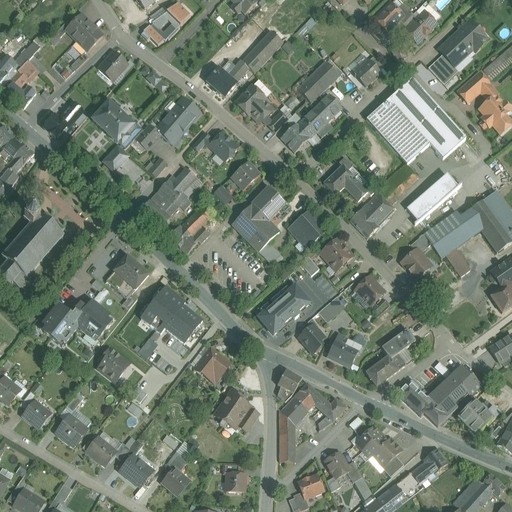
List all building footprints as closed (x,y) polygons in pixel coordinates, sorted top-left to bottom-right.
[(136,0),(144,11),(159,0),(136,0)] [(230,0),(230,1),(234,6),(231,9),(238,16),(243,10),(247,14),(257,4),(256,2),(253,0),(230,0)] [(264,0),(258,0),(256,2),(257,4),(261,8),(267,3),(264,0)] [(425,3),(416,13),(420,17),(407,30),(405,32),(418,44),(436,26),(434,23),(439,17),(425,3)] [(174,25),(178,29),(190,17),(178,5),(168,13),(153,23),(152,24),(153,25),(158,30),(168,20),(174,25)] [(390,5),(375,20),(388,33),(399,21),(409,11),(403,5),(396,12),(390,5)] [(164,8),(150,18),(153,23),(168,13),(164,8)] [(409,11),(399,21),(403,26),(413,15),(409,11)] [(413,15),(403,26),(407,30),(420,17),(416,13),(413,15)] [(71,27),(66,33),(76,43),(92,27),(82,17),(71,27)] [(470,22),(455,36),(457,38),(443,51),(456,66),(473,51),(475,54),(489,42),(470,22)] [(67,23),(55,36),(59,40),(66,33),(71,27),(67,23)] [(144,34),(141,36),(147,42),(150,39),(158,47),(164,42),(165,43),(167,40),(168,41),(179,30),(178,29),(174,25),(163,35),(158,30),(153,25),(150,28),(149,27),(143,33),(144,34)] [(76,43),(72,47),(82,57),(84,55),(86,53),(87,54),(103,37),(92,27),(76,43)] [(271,33),(262,42),(242,63),(242,64),(249,70),(254,75),(283,44),(282,43),(271,33)] [(44,46),(37,39),(33,43),(40,50),(44,46)] [(25,51),(21,55),(22,56),(15,64),(17,65),(16,66),(21,70),(28,63),(40,50),(34,44),(27,52),(25,51)] [(402,46),(391,51),(395,62),(407,57),(402,46)] [(511,47),(483,72),(491,81),(511,62),(511,47)] [(6,57),(0,63),(0,91),(6,86),(10,81),(7,78),(16,66),(17,65),(15,64),(11,61),(14,58),(8,54),(6,57)] [(115,54),(99,72),(111,83),(119,74),(127,65),(115,54)] [(82,57),(71,67),(76,72),(89,60),(84,55),(82,57)] [(458,72),(443,55),(428,69),(444,86),(458,72)] [(369,62),(364,56),(356,63),(361,69),(354,75),(366,87),(381,73),(379,71),(369,61),(369,62)] [(383,67),(374,57),(369,61),(379,71),(383,67)] [(127,65),(119,74),(124,77),(134,66),(130,62),(127,65)] [(241,62),(228,78),(218,70),(206,83),(224,99),(236,85),(249,70),(242,64),(242,63),(241,62)] [(21,70),(16,75),(26,84),(37,72),(28,63),(21,70)] [(326,64),(298,91),(311,105),(339,77),(326,64)] [(146,69),(142,74),(148,80),(148,81),(155,87),(155,86),(157,88),(161,84),(159,82),(160,81),(153,75),(152,76),(146,69)] [(26,84),(16,75),(10,81),(6,86),(10,89),(12,85),(19,91),(26,84)] [(480,75),(469,84),(478,95),(489,86),(480,75)] [(465,140),(412,80),(389,100),(429,146),(443,161),(465,140)] [(258,82),(252,88),(235,105),(249,118),(250,116),(259,125),(273,112),(264,103),(266,101),(265,100),(271,95),(258,82)] [(19,91),(12,85),(10,89),(6,86),(0,91),(0,93),(23,112),(32,101),(36,95),(28,89),(23,94),(19,91)] [(511,112),(492,90),(483,97),(488,103),(479,111),(485,117),(482,120),(489,129),(492,126),(498,132),(509,123),(506,119),(506,116),(511,112)] [(329,96),(302,122),(315,136),(316,134),(321,139),(332,129),(327,124),(342,110),(329,96)] [(149,126),(143,133),(143,132),(134,142),(144,151),(151,143),(152,144),(155,141),(154,140),(158,135),(158,136),(159,135),(172,147),(200,114),(183,100),(177,107),(172,102),(164,110),(170,116),(158,129),(156,132),(150,127),(149,126)] [(429,146),(389,100),(366,121),(406,166),(429,146)] [(117,112),(109,105),(92,122),(117,145),(118,144),(121,147),(118,149),(123,154),(134,142),(143,132),(135,125),(133,127),(125,119),(127,117),(119,110),(117,112)] [(78,114),(71,108),(65,113),(73,120),(78,114)] [(65,113),(61,119),(60,118),(58,120),(55,117),(43,129),(49,135),(56,141),(67,128),(66,127),(73,120),(65,113)] [(279,113),(267,126),(275,135),(287,123),(288,122),(279,113)] [(288,122),(287,123),(293,128),(296,126),(297,127),(302,122),(295,115),(288,122)] [(302,122),(297,127),(296,126),(293,128),(281,140),(294,155),(310,140),(310,141),(315,136),(302,122)] [(4,128),(0,132),(0,155),(15,139),(4,128)] [(205,135),(192,148),(198,153),(205,146),(209,141),(210,140),(205,135)] [(238,149),(222,135),(213,144),(209,141),(205,146),(209,150),(210,149),(225,163),(229,159),(232,159),(234,157),(234,153),(238,149)] [(15,139),(0,155),(0,177),(2,180),(8,172),(6,170),(14,161),(13,160),(25,148),(15,139)] [(25,148),(13,160),(14,161),(6,170),(8,172),(2,180),(0,182),(0,188),(8,194),(18,180),(14,177),(22,169),(34,156),(25,148)] [(118,149),(104,164),(114,173),(128,159),(123,154),(118,149)] [(167,166),(160,160),(149,173),(155,179),(167,166)] [(352,168),(344,160),(339,164),(342,167),(347,173),(352,168)] [(248,164),(231,179),(231,180),(233,178),(244,191),(243,192),(260,177),(248,164)] [(406,166),(385,184),(397,197),(418,179),(406,166)] [(203,177),(192,167),(187,172),(196,180),(199,182),(203,177)] [(347,173),(342,167),(323,185),(335,198),(344,189),(358,204),(368,195),(368,194),(360,186),(347,173)] [(176,181),(172,186),(182,195),(196,180),(187,172),(186,170),(176,181)] [(50,177),(39,189),(48,197),(59,185),(50,177)] [(172,177),(157,195),(171,207),(182,195),(172,186),(176,181),(172,177)] [(446,178),(409,211),(419,223),(457,190),(446,178)] [(375,193),(367,185),(365,187),(362,184),(360,186),(368,194),(368,195),(370,198),(375,194),(375,193)] [(397,197),(385,184),(375,193),(375,194),(377,195),(390,208),(399,200),(397,197)] [(214,194),(227,206),(234,199),(222,187),(214,194)] [(268,189),(252,206),(268,223),(285,206),(283,203),(282,204),(268,189)] [(511,214),(496,193),(485,201),(511,239),(511,214)] [(157,195),(139,214),(154,227),(170,209),(171,207),(157,195)] [(171,207),(170,209),(175,213),(186,200),(182,195),(171,207)] [(377,195),(361,212),(378,229),(394,212),(390,208),(377,195)] [(511,244),(511,239),(485,201),(467,213),(481,232),(497,255),(511,244)] [(88,219),(82,226),(87,231),(96,221),(91,216),(96,212),(87,204),(79,213),(85,219),(86,218),(88,219)] [(268,223),(252,206),(232,226),(259,254),(279,235),(268,223)] [(204,207),(181,229),(198,243),(197,244),(200,246),(210,236),(203,229),(215,218),(204,207)] [(170,209),(154,227),(159,232),(170,220),(169,219),(175,213),(170,209)] [(31,227),(25,233),(24,233),(23,234),(24,235),(18,241),(17,241),(16,242),(17,242),(11,249),(10,249),(9,250),(10,250),(4,257),(3,257),(2,258),(3,258),(2,259),(4,260),(7,263),(7,264),(7,265),(4,268),(3,269),(4,269),(0,273),(0,272),(0,274),(0,279),(0,280),(0,281),(1,280),(5,284),(5,285),(6,285),(6,284),(11,284),(12,284),(13,284),(21,291),(21,292),(23,293),(31,283),(30,282),(27,279),(28,278),(27,278),(34,271),(34,272),(35,270),(41,263),(41,264),(42,262),(48,255),(48,256),(49,254),(55,247),(55,248),(56,246),(58,246),(60,245),(62,244),(62,242),(62,240),(63,238),(62,236),(61,236),(60,235),(64,230),(46,215),(42,219),(41,218),(39,217),(38,217),(34,213),(31,211),(29,213),(29,214),(26,218),(23,220),(26,222),(30,226),(31,227)] [(378,229),(361,212),(350,223),(367,241),(378,229)] [(481,232),(467,213),(460,218),(456,213),(454,215),(471,240),(481,232)] [(326,233),(308,214),(289,231),(306,250),(326,233)] [(454,215),(424,236),(431,246),(441,260),(446,257),(456,250),(471,240),(454,215)] [(181,229),(180,228),(169,241),(187,256),(197,244),(198,243),(181,229)] [(279,235),(259,254),(271,267),(291,248),(279,235)] [(424,236),(411,247),(415,252),(417,251),(420,255),(431,246),(424,236)] [(348,253),(337,240),(329,248),(320,255),(321,256),(336,274),(352,259),(347,253),(348,253)] [(324,243),(312,253),(317,259),(321,256),(320,255),(329,248),(324,243)] [(470,271),(456,250),(446,257),(461,278),(470,271)] [(415,252),(401,264),(416,282),(429,270),(423,263),(426,261),(420,255),(417,251),(415,252)] [(148,277),(127,259),(114,274),(106,283),(127,301),(131,296),(132,296),(148,277)] [(301,267),(313,277),(319,269),(308,259),(301,267)] [(511,277),(504,266),(491,274),(501,288),(496,291),(497,293),(490,298),(493,302),(499,310),(502,315),(511,308),(511,277)] [(369,279),(356,292),(370,307),(384,294),(369,279)] [(295,288),(258,319),(273,336),(310,305),(295,288)] [(185,305),(166,290),(141,321),(161,336),(165,331),(184,347),(202,324),(183,308),(185,305)] [(127,301),(122,306),(129,312),(137,301),(132,296),(131,296),(127,301)] [(337,299),(318,315),(327,324),(345,309),(337,299)] [(385,302),(372,314),(377,320),(390,308),(385,302)] [(112,318),(92,303),(86,311),(80,306),(71,317),(58,307),(43,326),(47,329),(44,334),(58,345),(62,340),(66,343),(77,329),(96,344),(111,325),(108,323),(112,318)] [(317,326),(312,320),(307,324),(311,328),(313,327),(315,328),(317,326)] [(315,328),(313,327),(311,328),(299,339),(313,355),(318,353),(321,346),(319,344),(325,340),(315,328)] [(407,331),(381,349),(388,358),(390,361),(398,355),(415,343),(407,331)] [(360,347),(339,336),(336,341),(328,358),(329,358),(329,357),(341,363),(341,364),(350,368),(354,359),(357,353),(358,352),(360,348),(360,347)] [(511,336),(490,350),(500,365),(511,357),(511,336)] [(204,348),(197,358),(202,361),(209,352),(204,348)] [(110,350),(103,359),(106,361),(98,370),(115,384),(123,374),(120,372),(127,364),(110,350)] [(230,365),(210,350),(209,352),(202,361),(198,366),(195,370),(203,376),(204,376),(215,384),(223,373),(224,373),(230,365)] [(390,361),(388,358),(366,374),(376,388),(406,366),(398,355),(390,361)] [(511,357),(501,364),(504,369),(511,364),(511,357)] [(197,358),(193,362),(198,366),(202,361),(197,358)] [(431,396),(413,380),(409,384),(409,383),(397,396),(420,417),(423,414),(437,428),(437,427),(437,428),(457,409),(454,405),(466,394),(470,398),(481,387),(462,367),(431,396)] [(301,381),(286,372),(277,387),(281,389),(278,397),(285,404),(293,396),(301,381)] [(20,393),(4,380),(0,384),(0,399),(9,407),(20,393)] [(307,386),(294,399),(308,413),(314,407),(327,418),(333,423),(333,424),(345,410),(336,401),(333,404),(330,401),(327,404),(307,386)] [(147,395),(138,388),(131,397),(140,404),(147,395)] [(245,400),(232,392),(216,415),(224,420),(220,427),(224,430),(227,426),(235,431),(238,428),(237,428),(250,409),(251,408),(243,403),(245,400)] [(31,393),(22,404),(27,408),(32,402),(36,397),(31,393)] [(75,398),(67,409),(73,414),(81,403),(75,398)] [(308,413),(294,399),(280,414),(280,464),(295,464),(295,427),(308,413)] [(27,408),(22,404),(19,407),(27,414),(34,404),(32,402),(27,408)] [(474,402),(458,418),(476,437),(493,421),(481,409),(474,402)] [(499,415),(487,403),(481,409),(493,421),(499,415)] [(27,414),(24,417),(39,429),(49,416),(34,404),(27,414)] [(127,411),(139,418),(143,411),(131,404),(127,411)] [(250,409),(237,428),(238,428),(247,434),(259,416),(250,409)] [(148,426),(153,420),(144,412),(139,418),(148,426)] [(69,417),(63,424),(65,426),(57,435),(73,448),(86,431),(69,417)] [(327,418),(319,425),(320,431),(326,428),(333,423),(327,418)] [(363,423),(354,431),(362,440),(370,432),(363,423)] [(499,427),(491,436),(495,440),(503,432),(499,427)] [(511,455),(511,428),(509,427),(497,446),(511,456),(511,455)] [(362,440),(357,444),(370,459),(373,456),(387,443),(374,428),(370,432),(362,440)] [(115,454),(98,440),(94,445),(87,454),(105,468),(114,457),(116,454),(115,454)] [(89,441),(82,450),(87,454),(94,445),(89,441)] [(387,443),(373,456),(383,468),(384,468),(396,458),(401,452),(390,441),(387,443)] [(122,445),(115,454),(116,454),(114,457),(121,462),(125,457),(130,451),(122,445)] [(438,451),(424,462),(426,464),(411,475),(413,478),(410,481),(416,489),(424,483),(427,487),(439,478),(436,474),(448,465),(438,451)] [(339,454),(325,462),(327,465),(327,467),(331,474),(333,474),(336,480),(347,474),(350,472),(347,467),(346,465),(346,464),(342,457),(341,457),(339,454)] [(178,456),(168,467),(174,472),(175,472),(178,475),(187,464),(178,456)] [(121,462),(116,468),(121,472),(130,461),(125,457),(121,462)] [(121,472),(121,473),(141,489),(152,474),(132,458),(130,461),(121,472)] [(396,458),(384,468),(383,468),(382,469),(390,478),(404,466),(396,458)] [(362,479),(353,463),(347,467),(350,472),(347,474),(353,484),(362,479)] [(240,467),(223,466),(223,476),(226,476),(226,475),(239,476),(240,467)] [(174,472),(163,485),(177,497),(188,483),(178,475),(175,472),(174,472)] [(239,476),(226,475),(226,476),(226,493),(244,494),(245,477),(239,476)] [(411,475),(362,511),(394,511),(401,507),(392,495),(398,490),(410,481),(413,478),(411,475)] [(317,476),(309,480),(309,479),(303,481),(303,482),(298,484),(302,493),(305,500),(324,492),(317,476)] [(505,490),(490,476),(482,485),(482,486),(493,496),(497,500),(505,490)] [(0,498),(10,483),(9,482),(8,484),(0,479),(0,498)] [(476,480),(452,506),(458,511),(459,511),(478,511),(493,496),(482,486),(482,485),(476,480)] [(410,481),(398,490),(408,502),(420,493),(416,489),(410,481)] [(64,486),(46,511),(54,511),(55,511),(54,511),(55,511),(60,506),(57,504),(60,500),(64,503),(72,491),(64,486)] [(17,488),(7,502),(14,507),(24,492),(17,488)] [(408,502),(398,490),(392,495),(401,507),(408,502)] [(39,511),(44,505),(24,492),(14,507),(14,508),(20,511),(39,511)] [(305,500),(302,493),(293,497),(294,499),(299,510),(299,511),(302,511),(309,509),(305,500)] [(294,499),(289,502),(292,511),(293,511),(299,510),(294,499)]
